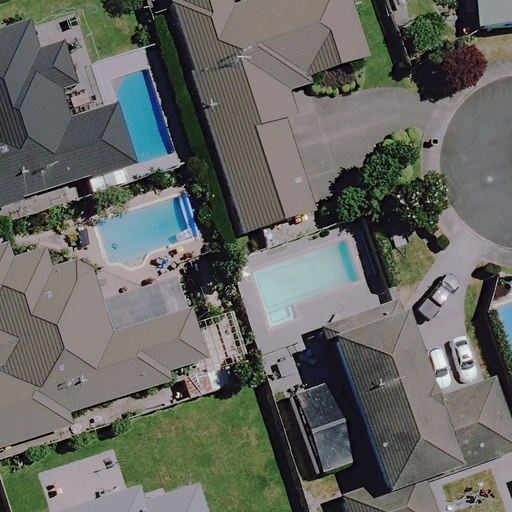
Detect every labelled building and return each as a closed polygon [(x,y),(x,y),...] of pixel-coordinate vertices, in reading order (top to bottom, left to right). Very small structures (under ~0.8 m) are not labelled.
[(280,0),(237,13),(232,0),(164,0),(237,240),(313,217),(275,91),(368,63),(349,0),(280,0)] [(511,0),(473,0),(474,33),(511,31),(511,0)] [(35,60),(25,29),(0,36),(0,212),(131,171),(113,113),(63,128),(54,100),(73,94),(60,52),(35,60)] [(164,378),(199,365),(173,289),(101,313),(87,270),(48,284),(25,240),(0,248),(0,451),(65,429),(62,420),(166,384),(164,378)] [(422,511),(416,491),(511,457),(511,450),(489,385),(430,405),(398,314),(321,340),(375,496),(370,497),(341,507),(342,511),(422,511)] [(202,511),(196,490),(130,510),(126,498),(80,511),(202,511)]
